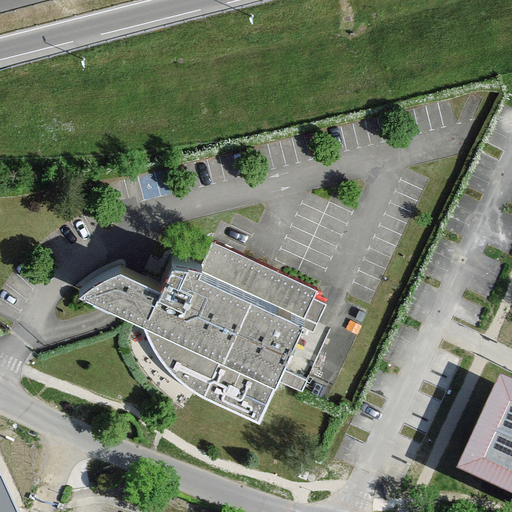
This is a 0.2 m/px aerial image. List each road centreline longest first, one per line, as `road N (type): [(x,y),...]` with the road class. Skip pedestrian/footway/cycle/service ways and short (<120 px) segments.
road 1 (residential): [(0,394),(75,434),(280,511)]
road 2 (motorway): [(0,49),(198,0)]
